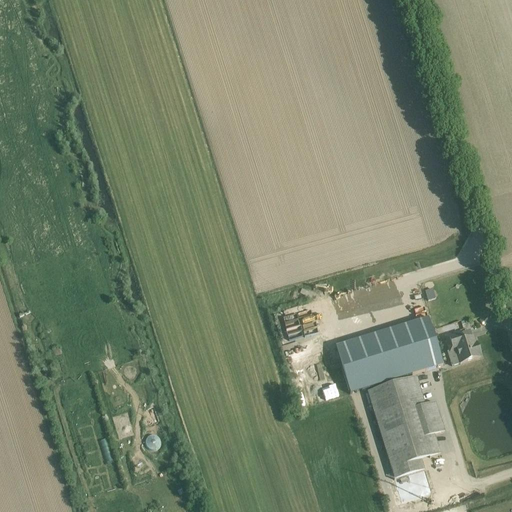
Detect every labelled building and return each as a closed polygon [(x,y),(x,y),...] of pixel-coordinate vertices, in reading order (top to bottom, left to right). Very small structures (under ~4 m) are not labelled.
[(428,319),(335,348),(341,367),(350,395),(443,366),(428,319)] [(460,333),(446,338),(450,351),(447,352),(452,367),(460,364),(479,358),(479,356),(480,355),(478,349),(477,344),(475,344),(473,338),(472,338),(463,341),(460,334),(460,333)] [(310,377),(316,375),(311,354),(304,356),(310,377)] [(416,378),(367,393),(394,481),(401,504),(431,494),(421,461),(440,455),(434,436),(444,433),(435,403),(425,406),(416,378)] [(316,402),(311,383),(297,386),(302,405),(316,402)] [(108,438),(100,440),(105,462),(113,460),(108,438)]
